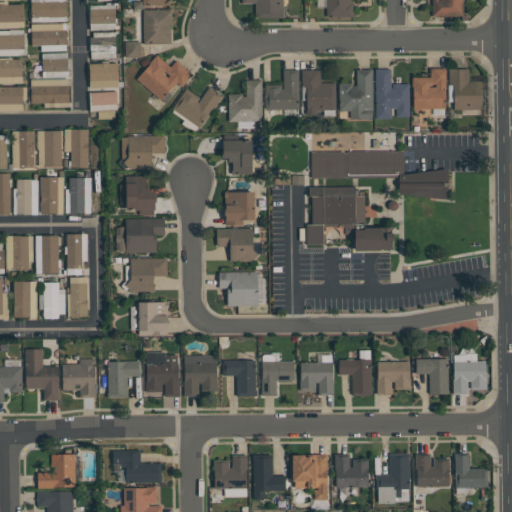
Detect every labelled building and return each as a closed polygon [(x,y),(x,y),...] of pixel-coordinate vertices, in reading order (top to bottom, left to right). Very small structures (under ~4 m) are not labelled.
[(255,17),(255,2),(242,2),(242,0),(283,0),(283,17),(255,17)] [(326,16),(326,0),(351,0),(351,2),(353,2),(353,16),(326,16)] [(432,16),(432,0),(462,0),(463,15),(432,16)] [(31,2),(66,1),(66,16),(64,16),(64,17),(48,17),(48,16),(38,16),(38,17),(33,17),(33,16),(31,16),(31,2)] [(0,4),(24,4),(24,21),(0,21),(0,4)] [(115,8),(115,18),(116,18),(116,22),(115,22),(115,23),(90,23),(90,8),(115,8)] [(143,43),(143,10),(171,9),(172,26),(170,26),(171,43),(143,43)] [(31,30),(66,29),(66,44),(32,45),(31,30)] [(0,33),(23,33),(24,49),(0,49),(0,33)] [(115,51),(90,51),(90,36),(115,36),(115,51)] [(125,57),(125,41),(140,41),(140,57),(125,57)] [(136,79),(149,64),(148,64),(156,54),(170,67),(176,60),(192,74),(181,87),(176,82),(160,100),(136,79)] [(42,59),(67,58),(68,70),(42,72),(42,59)] [(0,76),(0,59),(21,59),(22,76),(0,76)] [(89,63),(117,62),(118,80),(90,81),(89,63)] [(411,77),(430,77),(430,68),(446,68),(446,90),(445,90),(445,108),(413,108),(413,89),(411,89),(411,77)] [(481,109),(453,109),(453,87),(452,87),(452,85),(448,85),(448,68),(468,69),(468,80),(481,80),(481,109)] [(307,114),(307,89),(305,89),(305,86),(301,86),(301,69),(320,69),(320,83),(335,83),(335,111),(316,111),(316,114),(307,114)] [(372,69),(372,108),(371,108),(371,119),(363,119),(363,118),(349,118),(349,111),(338,111),(338,83),(352,83),(352,85),(356,85),(356,69),(372,69)] [(409,116),(396,116),(396,108),(391,108),(391,118),(375,119),(375,69),(391,69),(391,87),(392,87),(392,83),(409,83),(409,116)] [(298,70),(298,109),(265,109),(264,84),(281,84),(281,89),(283,89),(283,70),(298,70)] [(262,121),(228,121),(228,94),(242,94),(242,96),(246,96),(246,79),(262,79),(262,121)] [(31,103),(31,85),(68,85),(68,102),(31,103)] [(0,86),(22,86),(22,104),(0,104),(0,86)] [(186,88),(199,98),(197,101),(198,102),(209,86),(222,95),(199,128),(172,108),(186,88)] [(117,103),(91,104),(91,92),(116,91),(117,103)] [(115,111),(98,111),(98,119),(115,118),(115,111)] [(88,167),(70,167),(70,129),(87,129),(88,167)] [(33,130),(34,167),(19,167),(18,131),(33,130)] [(43,130),(60,130),(61,166),(44,166),(43,130)] [(126,158),(121,158),(121,137),(127,137),(127,136),(164,136),(164,152),(151,152),(151,168),(129,168),(122,162),(126,158)] [(251,140),(251,174),(231,174),(231,167),(232,167),(232,162),(227,162),(227,158),(221,158),(221,152),(222,152),(222,140),(251,140)] [(447,168),(447,182),(444,182),(444,185),(447,185),(447,199),(399,193),(399,177),(347,178),(347,176),(343,176),(343,178),(311,178),(310,151),(344,151),(344,153),(347,152),(347,151),(403,151),(403,173),(447,168)] [(0,173),(9,173),(9,214),(0,214),(0,173)] [(154,192),(154,195),(156,195),(156,202),(154,202),(154,210),(153,210),(153,215),(139,215),(139,210),(126,210),(126,175),(145,175),(145,187),(149,187),(149,192),(154,192)] [(40,213),(40,200),(41,200),(41,195),(40,195),(40,176),(57,176),(57,213),(40,213)] [(69,177),(84,177),(84,212),(77,212),(77,214),(69,214),(69,177)] [(31,214),(23,214),(23,213),(16,213),(16,179),(31,179),(31,214)] [(309,186),(355,186),(355,190),(359,190),(359,191),(364,191),(364,228),(379,228),(379,227),(389,227),(389,228),(390,228),(390,232),(392,232),(392,240),(391,240),(391,248),(379,248),(379,249),(368,250),(354,250),(354,234),(344,234),(344,226),(322,226),(322,244),(306,244),(306,224),(311,224),(311,196),(309,196),(309,186)] [(254,191),(254,219),(243,219),(243,225),(225,225),(225,215),(224,215),(224,210),(225,210),(225,197),(224,197),(224,193),(224,192),(254,191)] [(156,252),(125,252),(125,218),(164,218),(164,234),(156,234),(156,252)] [(252,228),(252,249),(258,255),(252,261),(229,261),(229,246),(216,246),(216,228),(252,228)] [(124,250),(125,232),(117,232),(116,249),(124,250)] [(66,268),(66,233),(81,233),(81,268),(66,268)] [(28,268),(13,268),(13,235),(20,235),(20,236),(28,236),(28,268)] [(58,235),(58,273),(41,273),(41,235),(58,235)] [(166,258),(166,275),(153,275),(154,291),(130,291),(125,285),(130,279),(130,258),(166,258)] [(257,305),(227,305),(227,288),(218,288),(218,272),(257,271),(257,305)] [(8,292),(2,292),(2,278),(0,278),(0,317),(8,317),(8,292)] [(30,317),(13,317),(13,281),(30,281),(30,317)] [(43,282),(58,282),(58,317),(43,317),(43,282)] [(87,283),(87,316),(79,316),(79,318),(70,318),(70,292),(66,292),(66,287),(70,287),(70,283),(87,283)] [(167,301),(167,302),(168,302),(168,307),(167,307),(167,319),(168,319),(168,326),(167,326),(167,335),(138,335),(138,329),(130,329),(130,306),(138,306),(138,302),(167,301)] [(25,388),(25,348),(42,348),(42,366),(58,366),(58,385),(59,400),(43,400),(43,388),(25,388)] [(372,394),(369,394),(369,395),(354,395),(352,395),(352,374),(338,374),(338,359),(359,359),(359,350),(370,350),(370,359),(371,359),(371,390),(372,394)] [(179,396),(164,396),(164,383),(161,383),(162,391),(146,391),(145,363),(163,363),(163,355),(177,355),(177,363),(178,363),(178,380),(179,380),(179,396)] [(184,355),(216,355),(216,380),(217,380),(217,393),(201,393),(201,384),(198,384),(198,396),(183,396),(183,380),(184,380),(184,355)] [(262,356),(264,355),(271,355),(274,356),(274,361),(294,361),(294,380),(276,380),(276,395),(261,395),(261,391),(262,391),(262,356)] [(95,358),(95,364),(94,364),(95,387),(96,397),(79,397),(79,390),(62,390),(62,364),(79,363),(79,358),(95,358)] [(448,393),(428,394),(428,373),(416,373),(416,358),(448,358),(448,390),(448,393)] [(256,395),(236,395),(236,375),(222,375),(222,371),(223,371),(223,359),(256,359),(256,389),(256,395)] [(127,376),(127,397),(107,397),(107,393),(108,392),(107,361),(140,360),(140,373),(141,373),(141,375),(136,375),(136,376),(127,376)] [(409,361),(409,378),(410,378),(410,389),(394,389),(394,381),(391,381),(391,394),(376,394),(376,379),(377,379),(377,361),(409,361)] [(452,394),(452,379),(453,379),(453,361),(485,361),(485,378),(486,378),(486,389),(470,389),(470,381),(467,381),(467,394),(452,394)] [(333,395),(318,395),(318,382),(315,382),(315,390),(299,390),(299,379),(300,379),(300,362),(332,362),(332,380),(333,380),(333,395)] [(0,366),(21,366),(22,392),(9,392),(9,388),(3,388),(3,402),(0,402),(0,366)] [(140,450),(140,463),(161,463),(161,483),(125,483),(125,467),(123,467),(120,464),(112,464),(112,450),(140,450)] [(377,503),(377,488),(376,489),(376,479),(375,479),(375,474),(389,474),(389,453),(409,453),(409,458),(408,458),(409,489),(400,489),(401,497),(395,497),(395,502),(394,502),(393,503),(384,503),(383,503),(377,503)] [(455,487),(455,457),(454,457),(454,453),(469,453),(469,468),(488,468),(488,471),(487,471),(487,487),(455,487)] [(37,488),(37,472),(51,472),(51,454),(74,454),(75,487),(54,487),(54,488),(37,488)] [(272,454),(272,475),(286,475),(286,480),(285,480),(285,490),(253,490),(253,458),(252,458),(252,454),(272,454)] [(327,454),(327,468),(326,468),(326,499),(314,499),(314,489),(318,489),(318,487),(294,488),(294,481),(292,481),(292,455),(315,455),(315,454),(327,454)] [(335,487),(335,468),(334,468),(334,454),(349,454),(349,466),(352,466),(352,458),(368,458),(368,467),(367,467),(367,487),(335,487)] [(448,486),(416,486),(416,469),(415,469),(415,454),(430,454),(430,466),(433,466),(433,458),(449,458),(449,467),(448,467),(448,486)] [(246,496),(224,496),(224,488),(214,488),(214,470),(213,470),(213,460),(229,460),(229,468),(232,468),(232,455),(247,455),(247,468),(246,468),(246,496)] [(162,511),(120,511),(120,505),(123,505),(123,488),(147,487),(147,486),(156,486),(156,503),(148,503),(148,506),(162,506),(162,511)] [(73,490),(73,511),(47,511),(47,506),(37,506),(37,491),(73,490)]
